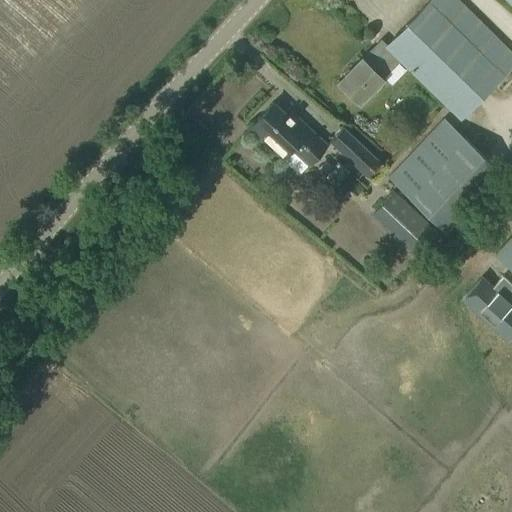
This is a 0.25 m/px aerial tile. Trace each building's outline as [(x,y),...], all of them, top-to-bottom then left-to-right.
[(385,78),(384,77),(400,60),(460,118),(511,63),(511,53),(458,0),(457,0),(430,0),(387,45),(381,39),(362,58),(361,58),(338,82),(352,96),(361,105),(385,78)] [(249,127),(263,141),(283,159),(292,149),(308,165),(326,146),(303,124),(289,111),(285,115),(272,102),(249,127)] [(389,177),(447,231),(502,171),(444,117),(389,177)] [(331,142),(367,176),(381,161),(344,127),(331,142)] [(372,216),(420,260),(442,236),(394,192),(372,216)] [(511,233),(494,252),(511,269),(511,233)] [(511,282),(501,271),(488,284),(479,274),(457,295),(501,341),(511,330),(511,282)]
